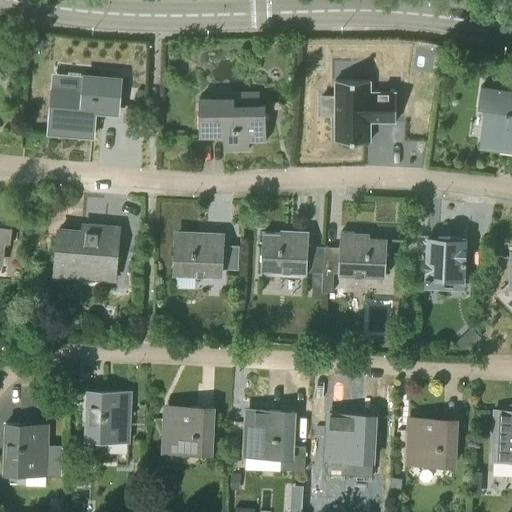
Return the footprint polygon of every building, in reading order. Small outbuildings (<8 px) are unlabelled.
[(84,90),(53,88),(50,131),(93,135),(95,107),(118,109),(121,77),(85,74),(84,90)] [(353,147),(389,146),(388,127),(415,126),(414,97),(388,97),(388,85),(352,86),(353,102),(339,102),(339,121),(353,121),(353,147)] [(511,90),(481,86),(478,107),(492,109),(487,145),(480,144),(479,147),(511,151),(511,90)] [(234,97),(199,97),(199,135),(224,135),(224,149),(249,149),(249,140),(267,139),(266,103),(234,104),(234,97)] [(0,258),(4,259),(6,240),(11,241),(13,224),(8,224),(10,208),(0,206),(0,258)] [(60,228),(56,273),(115,278),(120,226),(105,225),(104,232),(60,228)] [(324,271),(325,246),(309,245),(310,229),(295,229),(295,233),(264,231),(262,269),(308,272),(308,270),(324,271)] [(341,246),(325,246),(324,271),(340,271),(340,273),(385,276),(387,237),(355,236),(355,232),(341,231),(341,246)] [(177,233),(175,271),(221,273),(223,233),(204,232),(204,234),(177,233)] [(438,242),(427,242),(425,285),(445,286),(445,275),(466,276),(467,237),(439,236),(438,242)] [(511,254),(511,278),(502,287),(505,291),(502,294),(511,306),(511,254)] [(477,343),(467,333),(457,343),(467,353),(477,343)] [(88,389),(86,437),(129,439),(131,390),(88,389)] [(168,405),(166,449),(211,451),(213,407),(168,405)] [(249,408),(247,453),(281,454),(280,466),(303,468),(304,448),(292,448),(292,445),(293,435),(294,411),(249,408)] [(511,409),(495,409),(492,470),(511,470),(511,409)] [(330,412),(328,457),(373,459),(375,414),(330,412)] [(411,416),(409,460),(454,463),(457,419),(411,416)] [(62,473),(63,445),(47,444),(48,424),(6,422),(4,471),(62,473)] [(481,471),(473,470),(472,496),(480,496),(481,471)] [(239,489),(240,473),(231,473),(230,489),(239,489)] [(402,477),(391,476),(390,486),(401,487),(402,477)]
